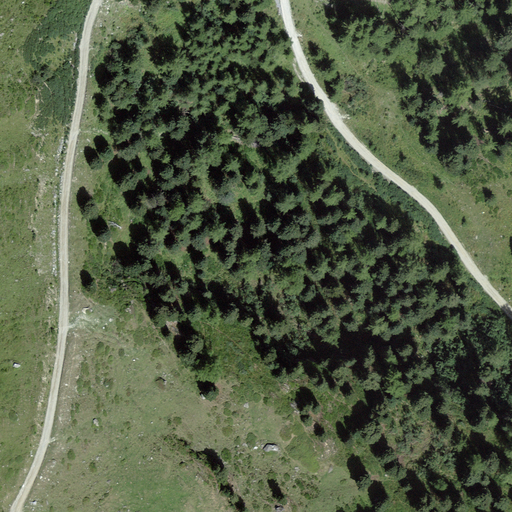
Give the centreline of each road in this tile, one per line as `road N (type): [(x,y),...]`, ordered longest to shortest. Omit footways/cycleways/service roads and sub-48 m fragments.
road 1 (track): [(99,0),(86,37),(67,176),(56,386),(43,446),(15,511)]
road 2 (track): [(511,313),(424,202),(332,115),(301,60),(284,0)]
